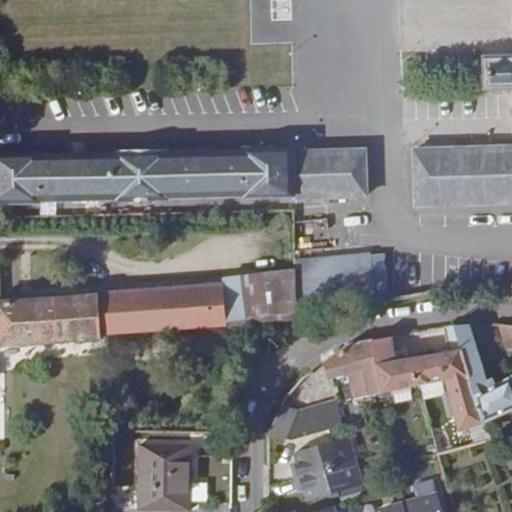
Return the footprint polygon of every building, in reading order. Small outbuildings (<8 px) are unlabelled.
[(511,146),(414,150),(416,206),(511,202),(511,56),(485,58),(486,90),(511,89),(511,146)] [(0,203),(296,196),(367,196),(366,150),(295,152),(295,147),(245,149),(245,150),(168,152),(167,150),(118,151),(118,153),(40,155),(40,153),(0,154),(0,203)] [(371,255),(375,296),(388,294),(384,253),(371,255)] [(371,254),(298,261),(299,280),(300,302),(375,296),(371,255),(371,254)] [(225,286),(227,327),(300,319),(300,302),(299,280),(225,286)] [(0,298),(0,342),(102,338),(101,336),(227,327),(225,286),(100,295),(0,298)] [(454,326),(484,423),(510,412),(511,410),(511,375),(495,384),(493,379),(487,380),(469,324),(454,326)] [(511,325),(498,324),(505,351),(511,348),(511,325)] [(324,362),(330,379),(347,374),(353,399),(445,380),(459,431),(484,423),(454,326),(444,328),(448,351),(438,353),(396,360),(392,336),(349,344),(324,362)] [(268,434),(292,440),(343,426),(337,400),(300,411),(281,407),(268,434)] [(296,478),(355,461),(349,437),(295,452),(298,462),(292,464),(296,478)] [(157,511),(157,509),(190,510),(191,447),(142,445),(140,509),(129,509),(129,511),(157,511)] [(355,461),(296,478),(300,491),(306,490),(309,500),(362,486),(355,461)] [(404,503),(406,511),(442,511),(438,494),(404,503)] [(406,511),(404,503),(379,510),(380,511),(406,511)]
